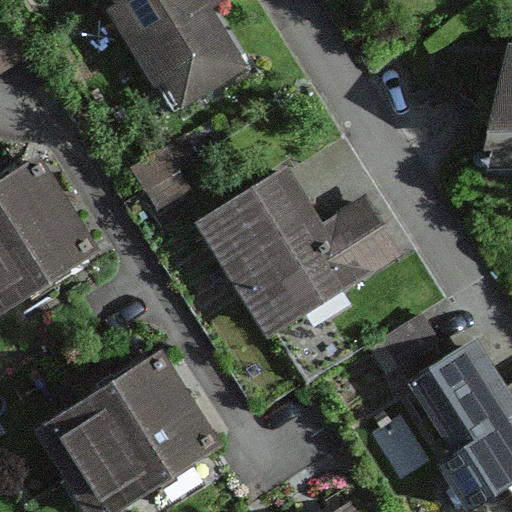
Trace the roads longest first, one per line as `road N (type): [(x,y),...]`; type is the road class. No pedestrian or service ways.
road 1 (residential): [(264,457),(60,145),(38,128),(0,121)]
road 2 (residential): [(468,289),(287,0)]
